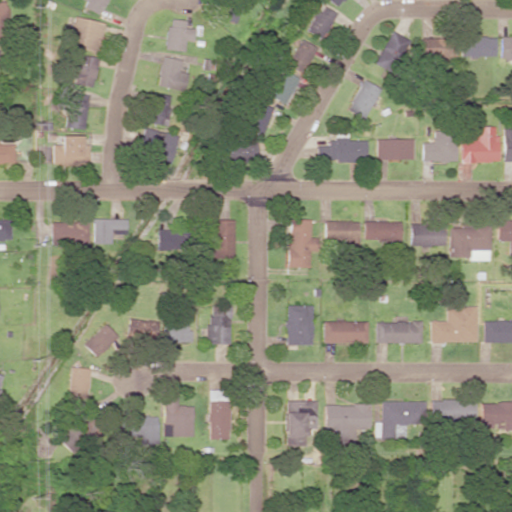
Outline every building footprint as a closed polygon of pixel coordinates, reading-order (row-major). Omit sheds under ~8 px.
[(83,0),(84,0),(81,7),(99,14),(104,0),(83,0)] [(320,39),(333,12),(317,4),(304,31),(320,39)] [(94,52),(100,21),(71,16),(65,46),(94,52)] [(182,51),(183,40),(191,41),(192,28),(183,27),(184,20),(166,18),(163,49),(182,51)] [(405,38),(388,30),(372,63),(388,71),(405,38)] [(439,36),(418,38),(419,58),(441,56),(439,36)] [(493,56),(493,36),(458,36),(458,56),(493,56)] [(511,57),(511,36),(498,36),(498,57),(511,57)] [(303,67),(314,47),(299,39),(288,59),(303,67)] [(94,56),(76,55),(74,84),(92,86),(94,56)] [(153,84),(180,91),(185,73),(176,71),(179,60),(161,55),(153,84)] [(260,92),(282,103),(294,78),(271,68),(260,92)] [(377,87),(359,79),(345,110),(363,118),(377,87)] [(65,127),(84,128),(85,94),(66,93),(65,127)] [(167,94),(148,93),(147,124),(165,124),(167,94)] [(270,108),(254,101),(243,128),(260,135),(270,108)] [(459,162),(496,161),(495,134),(492,134),(491,125),(470,126),(470,140),(458,140),(459,162)] [(176,136),(143,126),(135,153),(168,163),(176,136)] [(500,160),(511,160),(511,129),(500,129),(500,160)] [(51,163),(87,163),(87,144),(80,144),(80,134),(60,135),(60,144),(50,144),(51,163)] [(419,142),(419,161),(454,160),(453,134),(430,135),(430,141),(419,142)] [(254,162),(254,137),(235,137),(235,149),(219,148),(219,161),(254,162)] [(314,159),(364,160),(364,139),(325,138),(325,145),(314,145),(314,159)] [(410,138),(372,138),(372,158),(410,158),(410,138)] [(0,162),(12,163),(13,143),(0,143),(0,162)] [(0,239),(8,240),(9,219),(0,218),(0,239)] [(90,243),(111,243),(111,229),(124,229),(124,218),(91,218),(90,243)] [(231,219),(208,219),(209,255),(232,255),(231,219)] [(308,237),(308,220),(286,219),(285,266),(307,267),(307,251),(314,251),(314,237),(308,237)] [(511,219),(497,219),(497,240),(506,240),(506,254),(511,254),(511,219)] [(354,238),(353,220),(322,220),(322,239),(354,238)] [(361,239),(399,239),(398,220),(360,220),(361,239)] [(85,242),(84,222),(53,223),(53,243),(85,242)] [(442,245),(441,224),(407,226),(408,246),(442,245)] [(468,256),(468,249),(487,249),(488,227),(446,226),(446,256),(468,256)] [(155,249),(189,248),(189,229),(155,229),(155,249)] [(310,304),(283,305),(284,344),(310,343),(310,304)] [(227,342),(228,305),(204,305),(203,342),(227,342)] [(474,306),(443,306),(443,320),(427,320),(427,342),(474,341),(474,306)] [(187,317),(161,317),(161,342),(187,341),(187,317)] [(128,339),(155,339),(154,319),(128,320),(128,339)] [(480,341),(511,341),(511,319),(480,319),(480,341)] [(365,342),(365,320),(320,320),(320,341),(365,342)] [(373,341),(419,342),(419,321),(373,320),(373,341)] [(94,357),(116,336),(103,323),(81,344),(94,357)] [(67,396),(87,397),(87,367),(68,367),(67,396)] [(205,438),(226,438),(227,390),(206,390),(205,438)] [(191,435),(191,405),(175,406),(174,394),(160,394),(161,435),(191,435)] [(303,445),(304,416),(313,416),(313,400),(284,399),(283,444),(303,445)] [(473,420),(473,399),(429,400),(429,421),(473,420)] [(377,401),(377,421),(372,421),(372,437),(395,437),(395,423),(424,423),(424,401),(377,401)] [(511,401),(479,401),(478,426),(495,427),(495,429),(510,429),(510,436),(511,435),(511,401)] [(353,443),(353,427),(367,427),(368,404),(322,403),(322,427),(331,427),(330,443),(353,443)] [(66,408),(68,455),(83,455),(83,447),(88,447),(87,407),(66,408)] [(135,434),(135,444),(156,443),(155,415),(120,416),(120,435),(135,434)]
